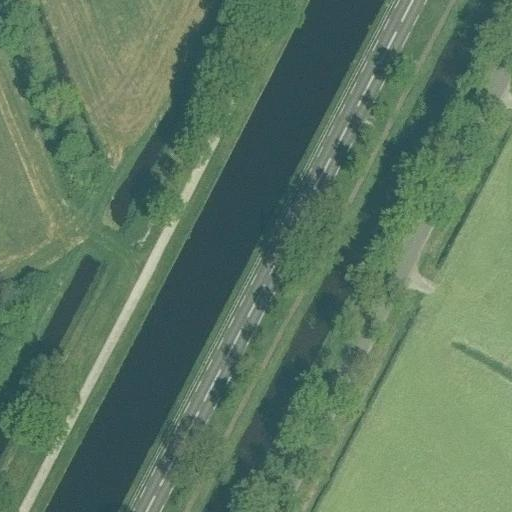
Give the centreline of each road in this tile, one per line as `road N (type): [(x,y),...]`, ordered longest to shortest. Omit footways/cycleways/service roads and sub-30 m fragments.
road 1 (primary): [(147,511),(413,0)]
road 2 (unclassified): [(276,511),(511,54)]
